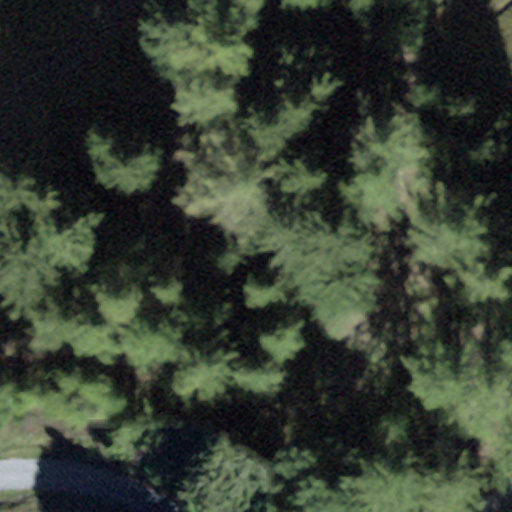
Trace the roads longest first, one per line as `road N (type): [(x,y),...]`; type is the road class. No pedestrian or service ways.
road 1 (unclassified): [(175,511),(109,485),(0,473)]
road 2 (track): [(0,128),(46,84),(104,0)]
